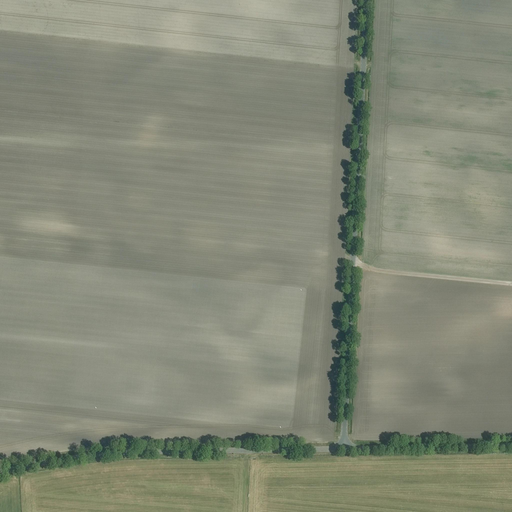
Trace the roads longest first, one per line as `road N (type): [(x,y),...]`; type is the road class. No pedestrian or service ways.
road 1 (unclassified): [(342,448),(366,0)]
road 2 (tertiary): [(0,473),(136,452),(342,448)]
road 3 (tertiary): [(342,448),(511,445)]
road 4 (track): [(352,266),(511,285)]
